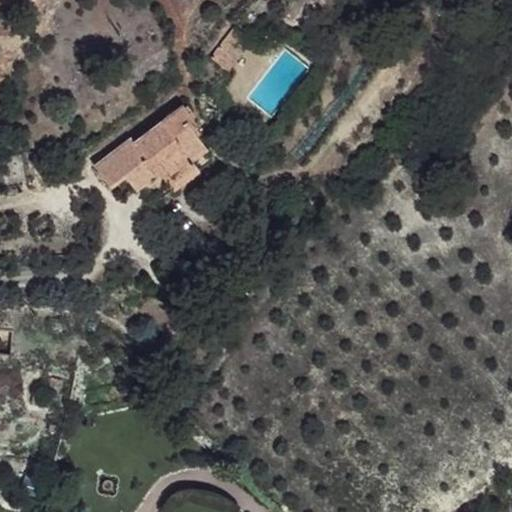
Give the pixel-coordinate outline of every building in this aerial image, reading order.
[(192,116),(183,105),(176,111),(188,126),(192,116)] [(188,126),(176,111),(164,121),(172,132),(188,126)] [(164,121),(137,141),(172,132),(164,121)] [(211,163),(188,126),(172,132),(137,141),(118,145),(91,165),(107,185),(117,176),(131,190),(138,184),(157,206),(211,163)] [(129,135),(118,145),(137,141),(129,135)]
